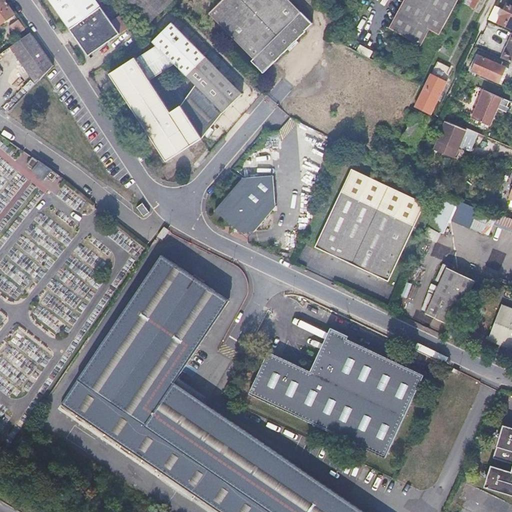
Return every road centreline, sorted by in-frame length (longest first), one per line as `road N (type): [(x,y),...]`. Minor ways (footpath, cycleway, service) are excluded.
road 1 (unclassified): [(171,216),(511,382)]
road 2 (unclassified): [(21,0),(171,216)]
road 3 (unclassified): [(0,123),(142,224),(171,216)]
road 4 (residential): [(268,102),(171,216)]
